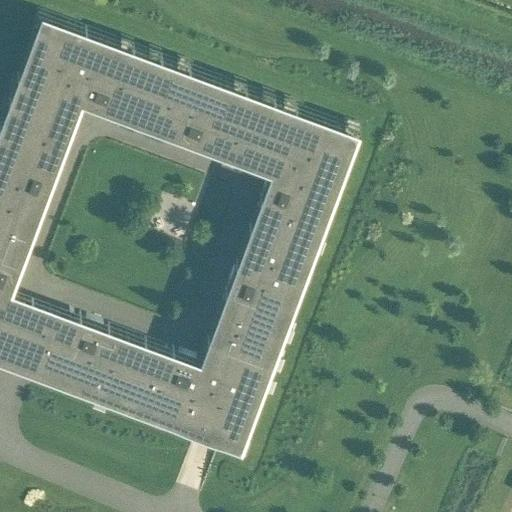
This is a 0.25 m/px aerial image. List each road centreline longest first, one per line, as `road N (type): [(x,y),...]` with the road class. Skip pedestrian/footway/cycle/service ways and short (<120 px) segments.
road 1 (residential): [(29,282),(197,343),(257,179),(89,115)]
road 2 (residential): [(372,511),(426,399),(442,397),(511,427)]
road 3 (residential): [(89,115),(29,282)]
road 4 (residential): [(0,443),(161,511)]
